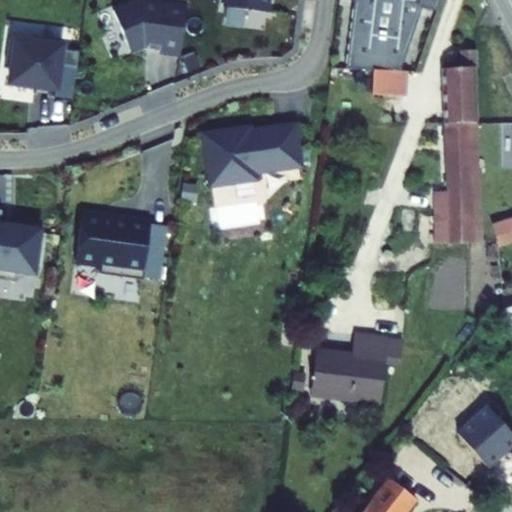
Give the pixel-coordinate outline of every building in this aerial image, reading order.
[(228,0),(226,13),(269,19),(270,0),(228,0)] [(357,0),(349,64),(374,66),(400,69),(426,7),(441,9),(444,0),(357,0)] [(115,17),(132,58),(146,53),(161,55),(160,58),(182,61),(188,14),(140,7),(115,17)] [(41,44),(40,49),(11,45),(8,71),(14,72),(12,89),(58,96),(62,71),(79,73),(81,59),(63,56),(65,47),(41,44)] [(445,64),(447,115),(483,115),(480,47),(465,48),(466,62),(445,64)] [(400,69),(374,66),(371,91),(403,95),(405,70),(400,69)] [(449,181),(450,205),(487,205),(483,115),(447,115),(449,181)] [(252,139),(251,133),(203,140),(211,193),(259,186),(258,179),(287,175),(286,172),(303,169),(297,129),(278,132),(278,135),(252,139)] [(437,182),(439,233),(488,234),(487,205),(450,205),(449,181),(437,182)] [(3,217),(0,216),(0,284),(2,275),(35,279),(36,272),(40,273),(44,239),(14,235),(14,237),(6,236),(7,232),(1,231),(3,217)] [(83,220),(77,267),(103,270),(101,279),(144,285),(152,229),(83,220)] [(511,240),(511,238),(495,245),(495,253),(511,245),(511,240)] [(464,260),(431,261),(432,310),(465,309),(464,260)] [(511,292),(499,297),(501,314),(511,310),(511,292)] [(511,310),(501,314),(511,339),(511,310)] [(336,395),(335,401),(374,406),(385,340),(354,336),(351,357),(317,354),(313,392),(336,395)] [(390,340),(385,340),(374,406),(382,407),(390,340)] [(313,392),(312,399),(335,401),(336,395),(313,392)] [(365,511),(417,511),(424,503),(395,479),(381,497),(378,495),(365,511)]
